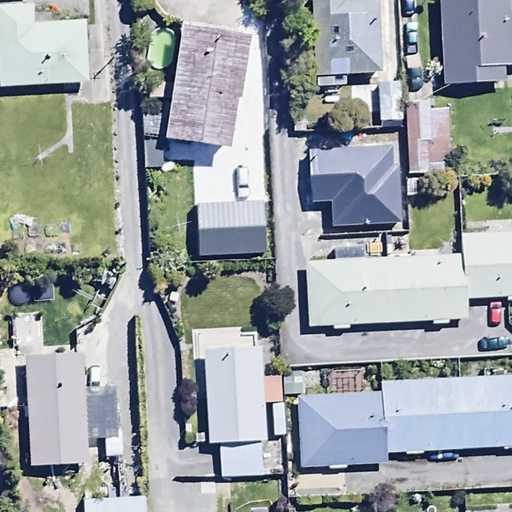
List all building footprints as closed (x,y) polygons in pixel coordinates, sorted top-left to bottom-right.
[(310,0),(312,72),(314,72),(315,86),(344,85),(344,74),(361,73),(361,80),(378,80),(375,0),(310,0)] [(506,0),(433,0),(438,88),(480,87),(480,78),(501,77),(501,65),(511,64),(511,19),(507,19),(506,0)] [(0,2),(0,84),(86,81),(83,17),(33,20),(32,1),(0,2)] [(178,21),(161,136),(227,146),(234,101),(238,101),(249,31),(178,21)] [(376,81),(377,120),(398,120),(396,81),(376,81)] [(111,97),(68,99),(72,174),(114,172),(111,97)] [(268,131),(248,131),(248,157),(268,157),(268,131)] [(355,132),(291,134),(294,211),(331,209),(329,178),(356,177),(355,132)] [(458,253),(305,260),(306,327),(330,326),(331,330),(348,329),(348,325),(430,321),(431,325),(447,324),(447,320),(465,319),(464,299),(505,297),(505,302),(511,301),(511,230),(458,233),(458,253)] [(202,346),(205,444),(216,444),(217,476),(264,475),(261,402),(281,401),(280,373),(260,374),(259,344),(202,346)] [(23,354),(27,466),(86,464),(82,352),(23,354)] [(378,392),(295,395),(298,468),(386,464),(386,453),(402,453),(402,457),(421,456),(420,450),(500,447),(500,452),(511,452),(511,375),(377,380),(378,392)] [(187,482),(187,498),(223,497),(222,481),(187,482)] [(145,511),(145,495),(82,496),(81,511),(145,511)]
